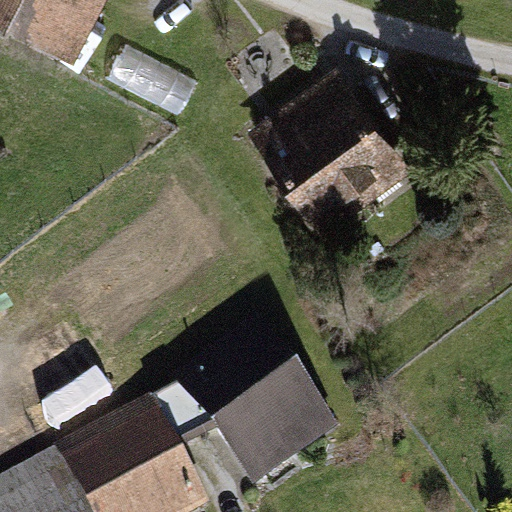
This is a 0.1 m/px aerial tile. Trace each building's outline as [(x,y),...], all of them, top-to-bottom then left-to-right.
[(106,0),(0,0),(0,27),(75,64),(106,0)] [(339,61),(247,128),(323,231),(414,164),(339,61)] [(172,378),(254,490),(338,429),(256,317),(172,378)] [(53,441),(118,388),(89,352),(24,404),(53,441)] [(56,449),(0,478),(0,511),(200,511),(209,508),(149,396),(55,446),(56,449)]
